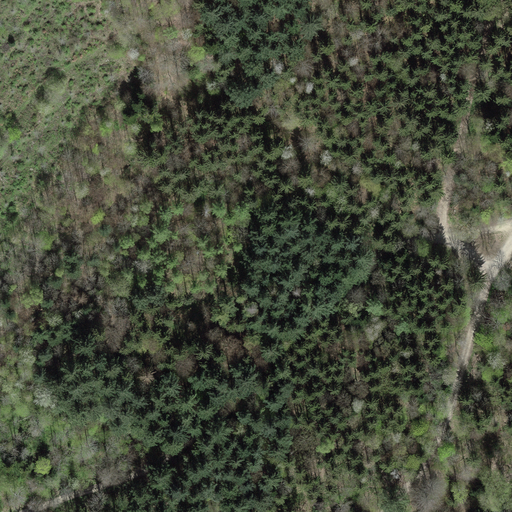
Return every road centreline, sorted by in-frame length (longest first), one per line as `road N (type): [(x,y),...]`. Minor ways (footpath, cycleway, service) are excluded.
road 1 (track): [(31,511),(200,436),(252,390),(329,297),(397,251),(445,238)]
road 2 (track): [(389,511),(410,495),(454,400),(491,275)]
road 3 (track): [(499,0),(483,40),(445,238)]
